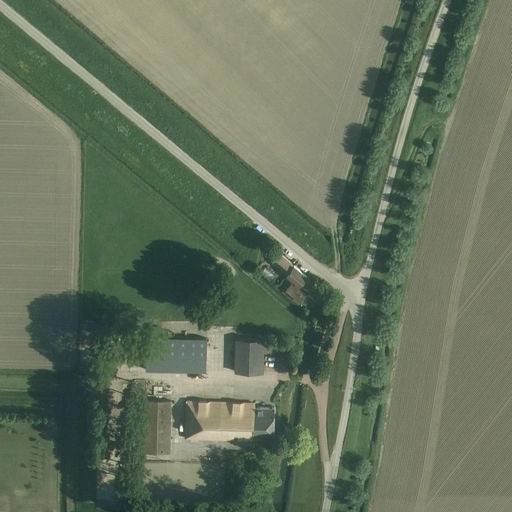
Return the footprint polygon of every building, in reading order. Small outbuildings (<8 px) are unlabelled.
[(273,263),(287,274),(294,266),(280,254),(273,263)] [(266,266),(261,272),(270,280),(275,274),(266,266)] [(307,276),(295,267),(294,266),(287,274),(286,275),(293,281),(286,290),(300,301),(308,291),(300,285),(307,276)] [(207,337),(147,336),(146,369),(207,370),(207,337)] [(264,339),(235,339),(235,371),(264,371),(264,339)] [(144,452),(171,453),(172,400),(145,400),(144,452)] [(255,401),(186,400),(185,436),(254,438),(254,436),(273,436),(274,406),(255,406),(255,401)]
